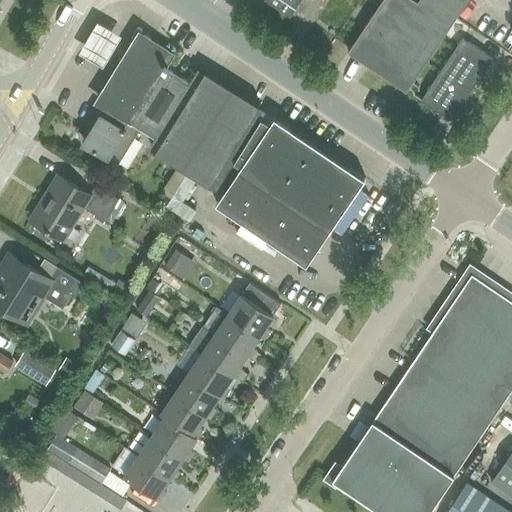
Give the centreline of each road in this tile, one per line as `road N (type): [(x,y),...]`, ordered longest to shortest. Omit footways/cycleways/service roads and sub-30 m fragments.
road 1 (residential): [(250,511),(464,196)]
road 2 (unclassified): [(464,196),(204,18)]
road 3 (secondary): [(16,105),(77,0)]
